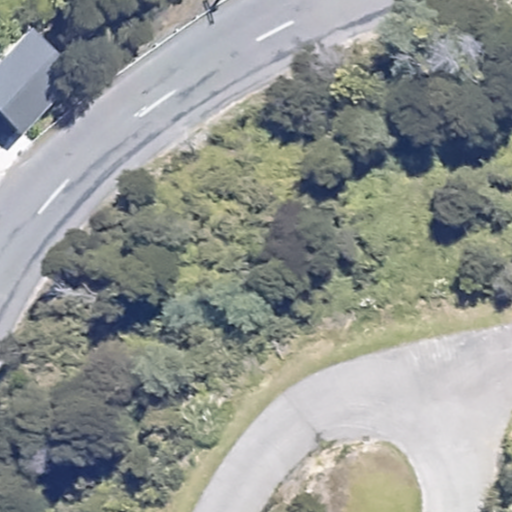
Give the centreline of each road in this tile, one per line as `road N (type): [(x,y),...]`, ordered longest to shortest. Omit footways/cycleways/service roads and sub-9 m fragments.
road 1 (tertiary): [(326,0),(154,92),(79,148),(0,252)]
road 2 (residential): [(213,511),(261,448),(311,411),(361,398),(417,413),(444,448),(440,511)]
